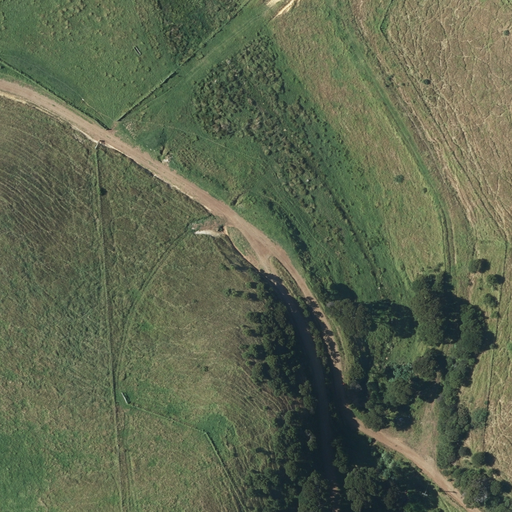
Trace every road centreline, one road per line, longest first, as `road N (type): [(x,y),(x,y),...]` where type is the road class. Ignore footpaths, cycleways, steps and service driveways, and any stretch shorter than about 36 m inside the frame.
road 1 (track): [(0,84),(60,103),(287,254),(337,338),(339,373),(357,422),(387,437),(473,511)]
road 2 (track): [(430,474),(428,414),(459,311),(441,185),(346,0)]
